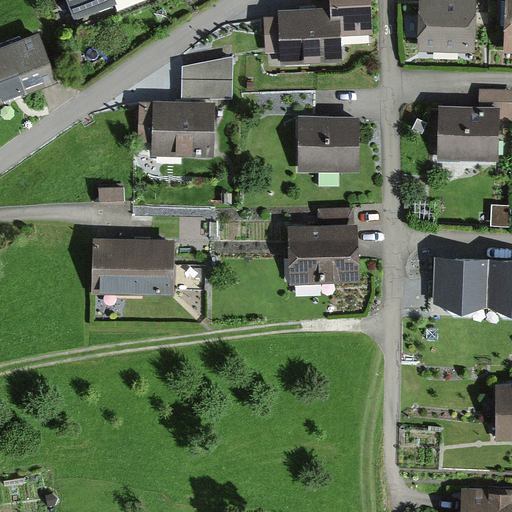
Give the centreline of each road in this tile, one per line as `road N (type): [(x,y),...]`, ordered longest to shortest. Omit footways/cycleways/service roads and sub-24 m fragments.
road 1 (residential): [(394,468),(392,0)]
road 2 (unclassified): [(0,167),(234,0)]
